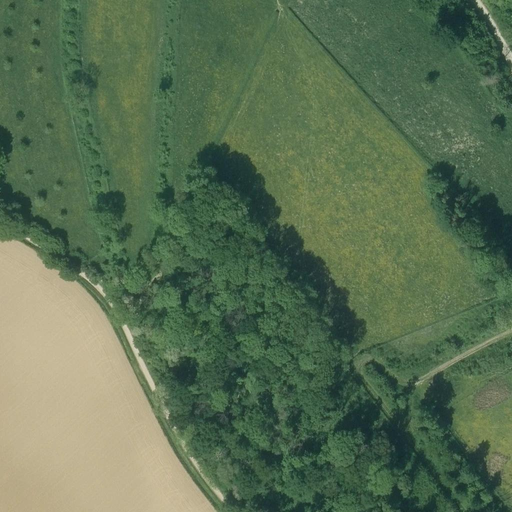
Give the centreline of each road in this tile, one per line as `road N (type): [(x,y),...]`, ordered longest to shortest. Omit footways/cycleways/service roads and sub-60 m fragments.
road 1 (track): [(232,511),(182,443),(123,324)]
road 2 (track): [(123,324),(100,288),(11,225),(0,208)]
